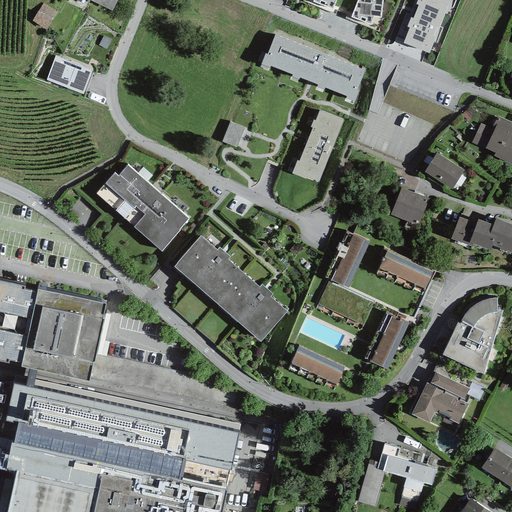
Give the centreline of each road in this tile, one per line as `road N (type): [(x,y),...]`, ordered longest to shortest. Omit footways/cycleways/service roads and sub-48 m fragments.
road 1 (residential): [(0,180),(42,204),(265,391),(319,408),(378,397),(405,374),(465,286),(511,281)]
road 2 (residential): [(144,0),(112,73),(121,128),(310,224)]
road 3 (residential): [(511,107),(253,0)]
